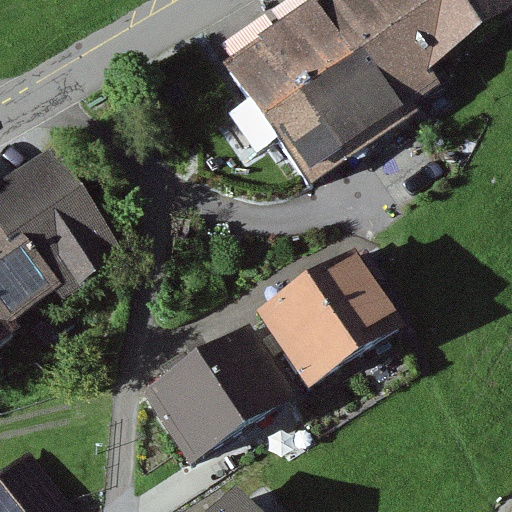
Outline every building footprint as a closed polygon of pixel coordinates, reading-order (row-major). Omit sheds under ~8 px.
[(436,84),(376,0),(331,0),(228,72),(315,196),(449,103),(436,84)] [(510,33),(486,0),(376,0),(436,84),(510,33)] [(511,31),(511,0),(486,0),(510,33),(511,31)] [(0,357),(12,349),(129,262),(49,155),(0,192),(0,357)] [(358,264),(263,328),(315,404),(368,369),(361,359),(403,331),(358,264)] [(242,343),(153,401),(202,477),(292,419),(242,343)] [(74,511),(33,455),(0,479),(0,511),(74,511)] [(266,511),(245,488),(217,511),(266,511)]
